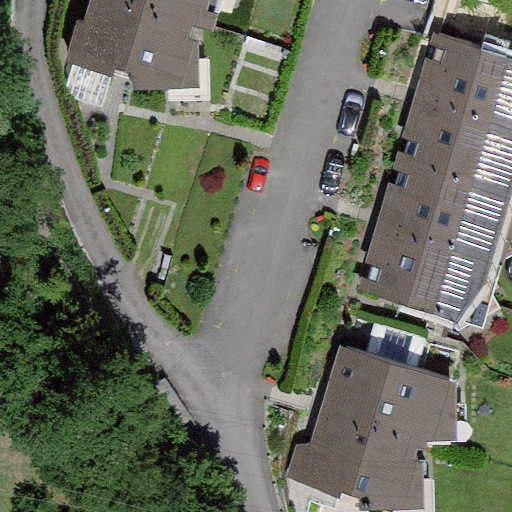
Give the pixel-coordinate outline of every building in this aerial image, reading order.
[(179,31),(76,0),(75,0),(67,27),(60,25),(47,67),(94,81),(98,69),(109,72),(105,83),(114,85),(179,86),(179,31)] [(76,0),(179,31),(182,21),(198,26),(202,13),(192,9),(194,0),(76,0)] [(400,101),(511,132),(511,62),(419,37),(400,101)] [(381,168),(505,203),(507,195),(511,192),(511,132),(400,101),(381,168)] [(364,229),(485,263),(487,256),(504,251),(495,237),(505,203),(381,168),(364,229)] [(485,263),(364,229),(346,293),(429,317),(490,289),(483,271),(485,263)] [(318,386),(307,427),(407,454),(408,450),(416,452),(445,439),(446,384),(369,362),(374,346),(338,336),(333,353),(321,350),(311,384),(318,386)] [(407,454),(307,427),(300,453),(275,446),(265,484),(328,501),(330,495),(341,498),(339,506),(415,510),(412,465),(404,463),(407,454)]
